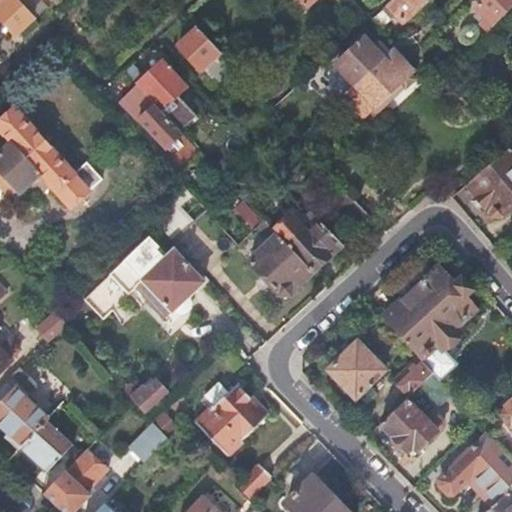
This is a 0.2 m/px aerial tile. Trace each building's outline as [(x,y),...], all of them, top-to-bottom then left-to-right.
[(0,0),(0,17),(16,35),(19,32),(25,38),(39,25),(16,0),(0,0)] [(22,0),(37,16),(47,7),(41,0),(22,0)] [(429,0),(395,0),(386,9),(395,18),(399,14),(407,22),(430,1),(429,0)] [(511,0),(486,0),(477,9),(495,27),(511,10),(511,0)] [(180,48),(203,72),(223,54),(199,29),(180,48)] [(366,37),(339,63),(349,74),(338,83),(348,94),(386,58),(366,37)] [(386,58),(348,94),(345,96),(366,118),(378,106),(380,108),(405,84),(408,87),(417,79),(413,76),(417,72),(396,49),(386,58)] [(139,87),(183,133),(199,118),(180,97),(190,88),(173,70),(175,68),(173,67),(171,68),(166,62),(139,87)] [(185,136),(183,133),(139,87),(123,102),(170,151),(185,136)] [(76,174),(16,109),(0,124),(0,129),(14,145),(0,157),(0,169),(21,192),(40,174),(67,203),(96,175),(86,165),(76,174)] [(325,116),(300,139),(322,162),(334,152),(323,139),(335,127),(325,116)] [(252,146),(299,196),(322,174),(302,150),(289,161),(258,130),(246,140),(252,146)] [(131,147),(148,166),(159,157),(142,138),(131,147)] [(468,185),(495,218),(502,219),(511,209),(511,152),(510,150),(468,185)] [(148,166),(142,171),(168,201),(169,200),(186,185),(160,156),(159,157),(148,166)] [(169,200),(192,225),(208,210),(186,185),(169,200)] [(345,189),(334,199),(362,229),(374,219),(345,189)] [(239,199),(230,208),(245,224),(255,215),(239,199)] [(159,209),(182,234),(192,225),(169,200),(168,201),(159,209)] [(152,219),(173,242),(182,234),(159,209),(150,216),(152,219)] [(279,235),(314,273),(344,245),(318,217),(307,229),(297,219),(279,235)] [(249,263),(285,301),(314,273),(279,235),(266,222),(257,230),(270,244),(249,263)] [(175,251),(169,256),(151,236),(110,274),(129,294),(137,287),(143,280),(171,310),(174,313),(175,314),(176,315),(177,315),(178,315),(179,315),(180,316),(181,316),(182,316),(183,315),(184,315),(185,315),(186,315),(187,314),(188,313),(189,312),(190,312),(190,311),(191,311),(191,310),(191,309),(192,309),(192,308),(192,307),(192,306),(193,306),(193,305),(193,304),(193,303),(192,302),(192,301),(192,300),(192,299),(191,298),(190,297),(190,296),(204,282),(175,251)] [(403,313),(390,325),(420,358),(435,374),(440,380),(458,363),(444,348),(460,333),(456,328),(476,310),(439,269),(397,306),(403,313)] [(42,283),(61,304),(72,294),(53,272),(42,283)] [(164,316),(171,310),(143,280),(137,287),(164,316)] [(102,283),(84,293),(93,309),(111,299),(102,283)] [(397,306),(383,317),(390,325),(403,313),(397,306)] [(59,312),(40,330),(51,342),(70,325),(59,312)] [(0,373),(12,361),(11,360),(22,349),(11,338),(1,349),(0,347),(0,373)] [(358,341),(329,370),(357,399),(386,369),(358,341)] [(420,358),(399,380),(413,395),(422,386),(435,374),(420,358)] [(22,366),(0,388),(0,424),(12,437),(10,439),(19,447),(22,444),(24,446),(49,420),(52,417),(31,396),(39,388),(39,382),(22,366)] [(422,386),(442,407),(454,395),(440,380),(435,374),(422,386)] [(156,380),(138,395),(135,393),(131,396),(137,403),(146,413),(168,393),(156,380)] [(236,385),(197,424),(228,455),(267,416),(236,385)] [(408,399),(382,424),(399,440),(396,443),(406,453),(408,450),(410,452),(420,442),(424,446),(445,425),(445,420),(440,414),(434,416),(428,420),(408,399)] [(469,411),(462,417),(474,429),(481,424),(469,411)] [(49,420),(24,446),(27,450),(49,471),(74,444),(49,420)] [(155,424),(136,444),(151,458),(155,454),(162,447),(169,439),(155,424)] [(169,439),(162,447),(170,455),(185,439),(178,431),(169,439)] [(471,448),(454,464),(453,469),(442,479),(442,485),(451,495),(457,493),(473,476),(498,502),(511,488),(511,457),(490,434),(475,448),(471,448)] [(151,458),(138,471),(146,480),(163,462),(155,454),(151,458)] [(261,465),(239,486),(250,497),(272,477),(261,465)] [(45,494),(65,511),(76,511),(91,496),(66,473),(45,494)] [(286,505),(293,511),(348,511),(314,477),(286,505)] [(511,511),(511,488),(498,502),(487,511),(511,511)] [(223,511),(206,496),(190,511),(223,511)] [(116,511),(107,503),(98,511),(116,511)]
